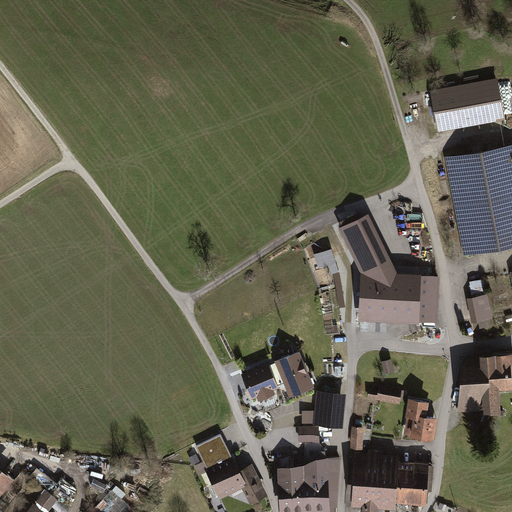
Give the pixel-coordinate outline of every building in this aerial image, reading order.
[(429,92),(436,130),(500,117),(493,79),(429,92)] [(511,146),(448,158),(465,251),(511,242),(511,146)] [(376,254),(359,220),(344,227),(360,261),(376,254)] [(315,252),(318,267),(337,262),(333,247),(315,252)] [(360,261),(360,262),(363,268),(361,315),(436,318),(438,277),(385,275),(385,266),(379,253),(376,254),(360,261)] [(470,279),(472,293),(483,291),(481,278),(470,279)] [(468,297),(472,322),(477,321),(473,296),(468,297)] [(485,296),(473,298),(477,318),(489,315),(485,296)] [(277,360),(283,374),(304,365),(298,352),(277,360)] [(464,365),(459,403),(485,402),(485,410),(479,424),(490,426),(496,409),(495,398),(498,398),(498,386),(511,384),(511,362),(510,362),(510,354),(469,357),(464,365)] [(384,362),(386,371),(392,369),(390,361),(384,362)] [(268,364),(243,374),(252,396),(258,394),(259,395),(272,390),(271,388),(277,386),(274,379),(271,373),(268,364)] [(283,374),(288,388),(309,379),(304,365),(283,374)] [(277,370),(271,373),(274,379),(280,377),(278,374),(279,374),(277,370)] [(309,379),(288,388),(291,395),(312,386),(309,379)] [(381,386),(380,391),(369,390),(368,395),(398,400),(400,389),(381,386)] [(426,401),(410,399),(408,414),(415,415),(412,434),(434,437),(437,418),(424,416),(426,401)] [(303,409),(303,421),(315,421),(315,409),(303,409)] [(318,439),(318,426),(306,426),(306,439),(318,439)] [(363,427),(354,426),(353,446),(362,447),(363,427)] [(196,446),(207,469),(218,464),(217,461),(230,455),(220,434),(196,446)] [(357,457),(356,475),(395,478),(397,462),(397,457),(379,456),(379,450),(370,449),(370,452),(357,457)] [(231,457),(218,464),(207,469),(220,493),(243,482),(251,500),(264,493),(255,477),(258,475),(253,465),(250,466),(238,471),(231,457)] [(281,473),(282,489),(327,486),(326,457),(312,457),(313,476),(303,476),(303,472),(281,473)] [(397,462),(395,478),(414,479),(415,463),(397,462)] [(414,479),(414,500),(424,501),(425,487),(431,487),(433,465),(428,465),(428,464),(415,463),(414,479)] [(0,487),(9,477),(0,469),(0,487)] [(356,475),(355,496),(365,496),(365,508),(375,509),(376,497),(394,498),(395,478),(356,475)] [(395,478),(394,498),(414,500),(414,479),(395,478)] [(101,503),(110,511),(120,511),(128,504),(121,497),(125,492),(118,485),(101,503)] [(327,486),(282,489),(282,508),(313,507),(313,511),(329,511),(330,506),(327,506),(327,486)] [(56,498),(45,489),(27,511),(46,511),(56,498)]
